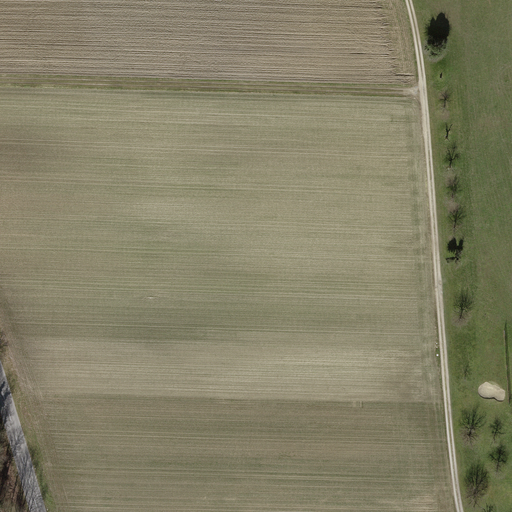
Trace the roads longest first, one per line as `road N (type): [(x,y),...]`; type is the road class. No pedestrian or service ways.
road 1 (track): [(463,511),(409,0)]
road 2 (track): [(0,79),(424,91)]
road 3 (unclassified): [(0,381),(38,511)]
